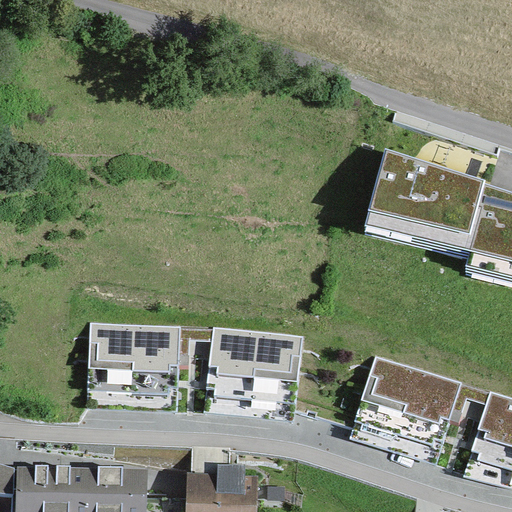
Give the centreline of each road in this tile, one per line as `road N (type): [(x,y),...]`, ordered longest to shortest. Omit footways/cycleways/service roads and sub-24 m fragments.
road 1 (residential): [(494,511),(260,443),(0,428)]
road 2 (residential): [(68,0),(323,69),(511,136)]
